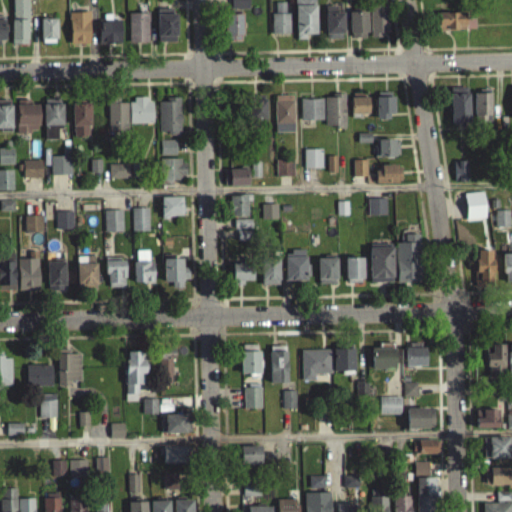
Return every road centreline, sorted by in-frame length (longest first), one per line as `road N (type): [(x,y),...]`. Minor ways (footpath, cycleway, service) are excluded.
road 1 (residential): [(458,511),(464,306),(407,0)]
road 2 (residential): [(213,511),(198,0)]
road 3 (residential): [(511,59),(0,71)]
road 4 (residential): [(511,306),(0,317)]
